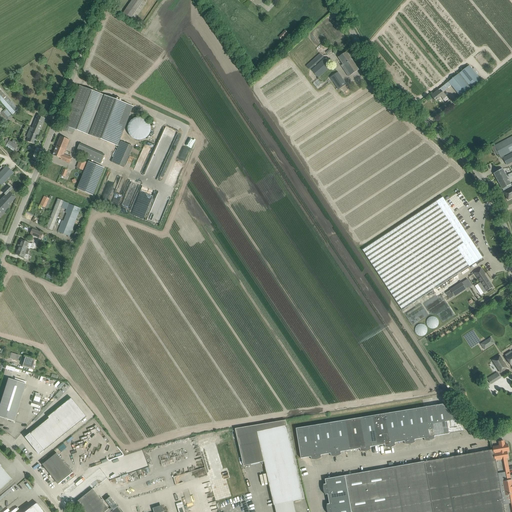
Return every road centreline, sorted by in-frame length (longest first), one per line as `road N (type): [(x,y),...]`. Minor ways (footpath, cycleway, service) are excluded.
road 1 (tertiary): [(511,262),(503,222),(475,170),(388,89),(334,0)]
road 2 (unclassified): [(0,262),(103,0)]
road 3 (unclassified): [(511,437),(310,473),(318,511)]
road 4 (unknown): [(27,468),(85,418),(74,396),(62,397),(10,450)]
